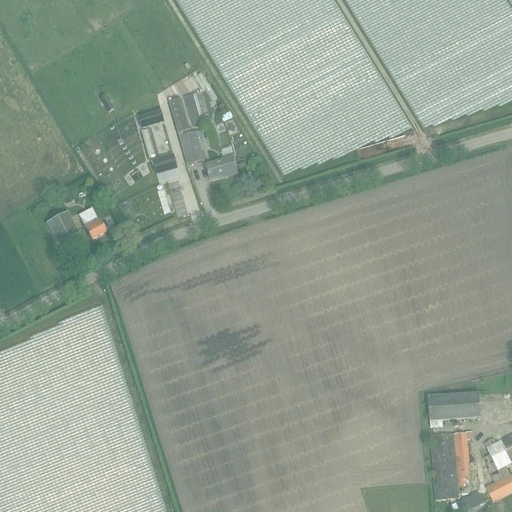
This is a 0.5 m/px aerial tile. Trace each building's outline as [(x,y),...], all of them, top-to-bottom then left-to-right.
[(201,81),(197,83),(202,93),(206,91),(201,81)] [(194,96),(185,98),(191,121),(200,118),(194,96)] [(106,99),(101,102),(110,115),(115,112),(106,99)] [(181,99),(169,103),(178,134),(179,138),(191,134),(190,130),(181,99)] [(161,111),(138,118),(142,130),(165,123),(161,111)] [(148,131),(142,132),(149,159),(156,158),(148,131)] [(191,134),(179,138),(188,166),(205,161),(197,133),(191,134)] [(89,149),(84,153),(88,158),(93,155),(89,149)] [(223,160),(205,165),(205,166),(208,175),(209,175),(211,180),(229,175),(229,177),(238,175),(235,165),(232,155),(231,149),(222,151),(223,158),(223,160)] [(174,155),(153,161),(156,173),(177,167),(174,155)] [(180,187),(176,174),(155,179),(158,193),(180,187)] [(70,192),(61,197),(66,205),(75,200),(70,192)] [(164,223),(170,221),(162,194),(156,195),(164,223)] [(92,209),(79,216),(85,230),(87,232),(92,241),(105,233),(106,231),(104,227),(102,228),(101,225),(99,222),(93,212),(92,209)] [(79,234),(74,225),(67,213),(46,224),(58,245),(79,234)] [(430,423),(471,420),(481,419),(479,394),(428,398),(430,423)] [(470,464),(468,440),(474,440),(474,434),(431,437),(436,502),(460,500),(460,495),(472,494),(480,490),(478,464),(470,464)] [(486,449),(480,451),(494,481),(484,486),(485,488),(489,495),(492,503),(511,493),(511,475),(509,477),(504,467),(511,462),(511,437),(496,445),(493,440),(484,444),(486,449)] [(478,494),(457,504),(460,511),(468,511),(483,505),(478,494)]
